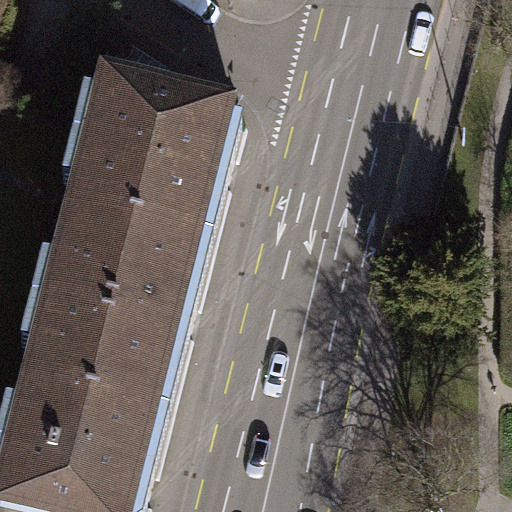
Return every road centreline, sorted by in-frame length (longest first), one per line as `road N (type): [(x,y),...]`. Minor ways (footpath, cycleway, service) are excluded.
road 1 (tertiary): [(262,511),(356,93)]
road 2 (residential): [(133,0),(248,67),(356,93)]
